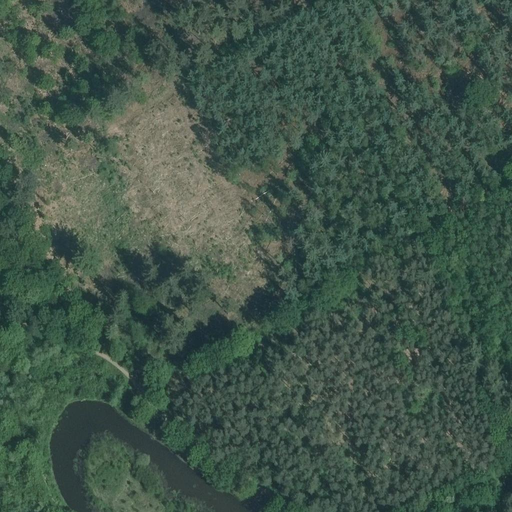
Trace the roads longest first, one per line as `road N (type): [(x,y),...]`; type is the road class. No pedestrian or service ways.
road 1 (track): [(511,428),(313,0)]
road 2 (track): [(144,394),(334,278)]
